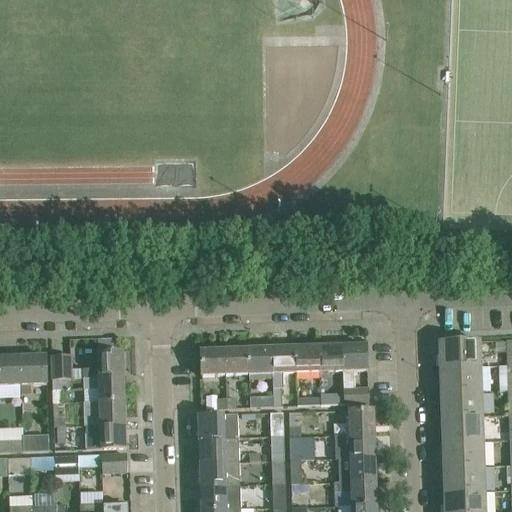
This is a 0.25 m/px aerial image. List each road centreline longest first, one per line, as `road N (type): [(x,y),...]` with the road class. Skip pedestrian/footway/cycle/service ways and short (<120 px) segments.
road 1 (residential): [(159,309),(404,301)]
road 2 (residential): [(411,511),(404,301)]
road 3 (residential): [(166,511),(159,309)]
road 4 (residential): [(0,314),(159,309)]
